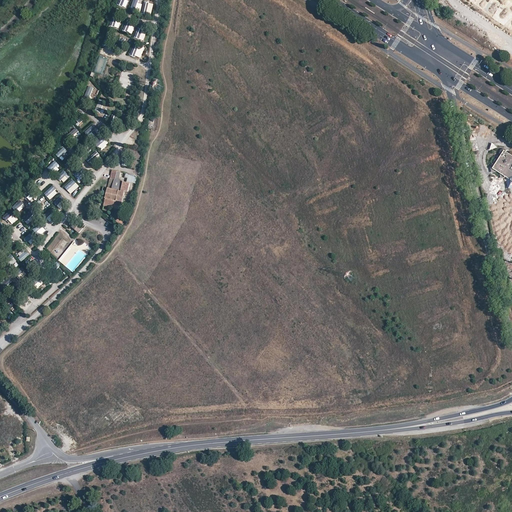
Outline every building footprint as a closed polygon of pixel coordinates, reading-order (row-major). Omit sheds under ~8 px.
[(142,14),(152,15),(153,3),(143,2),(142,14)] [(110,25),(118,28),(121,22),(112,18),(110,25)] [(127,21),(123,29),(128,31),(132,23),(127,21)] [(138,28),(134,37),(143,40),(147,31),(138,28)] [(133,45),(130,55),(141,58),(144,48),(133,45)] [(118,86),(130,89),(135,74),(122,71),(118,86)] [(89,86),(85,95),(90,98),(94,88),(89,86)] [(99,113),(103,103),(99,101),(95,111),(99,113)] [(88,136),(97,128),(94,124),(84,132),(88,136)] [(76,127),(70,133),(75,138),(81,133),(76,127)] [(101,150),(109,143),(103,136),(95,144),(101,150)] [(60,158),(68,151),(64,147),(56,154),(60,158)] [(493,169),(507,178),(511,181),(511,158),(504,153),(493,169)] [(55,160),(47,168),(51,172),(59,164),(55,160)] [(83,167),(74,175),(80,181),(88,173),(83,167)] [(57,177),(64,183),(70,176),(63,170),(57,177)] [(73,179),(64,187),(71,194),(79,186),(73,179)] [(124,182),(119,181),(110,179),(107,188),(108,188),(121,192),(124,182)] [(44,194),(51,200),(59,191),(52,185),(44,194)] [(125,193),(121,192),(108,188),(105,198),(122,202),(125,193)] [(61,195),(54,203),(59,207),(66,200),(61,195)] [(41,205),(46,200),(43,197),(38,202),(41,205)] [(122,202),(105,198),(104,204),(121,209),(122,202)] [(19,212),(26,206),(20,199),(13,206),(19,212)] [(53,206),(44,215),(49,220),(58,211),(53,206)] [(22,219),(29,224),(36,216),(30,210),(22,219)] [(122,226),(125,220),(116,218),(115,221),(122,226)] [(34,230),(38,233),(43,227),(39,223),(34,230)] [(83,229),(76,223),(72,228),(79,234),(83,229)] [(30,233),(24,239),(27,243),(34,237),(30,233)] [(39,255),(43,251),(39,247),(35,252),(39,255)] [(17,254),(22,261),(30,255),(24,248),(17,254)] [(65,251),(59,261),(66,265),(72,255),(65,251)] [(21,267),(15,273),(22,278),(27,272),(21,267)] [(37,288),(45,282),(40,275),(32,282),(37,288)] [(5,277),(0,283),(0,285),(4,289),(11,282),(5,277)] [(48,290),(52,286),(47,282),(43,286),(48,290)] [(29,314),(37,307),(33,302),(25,310),(29,314)]
